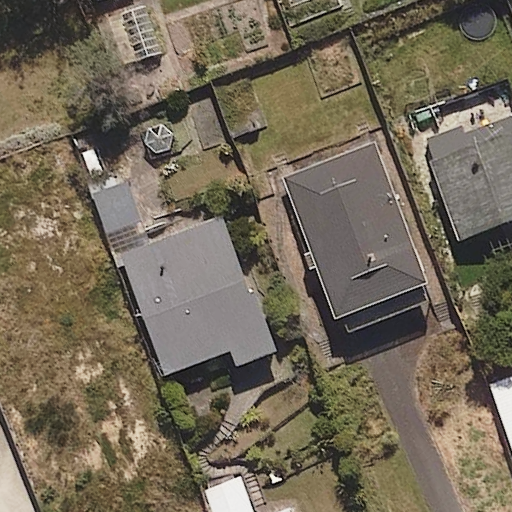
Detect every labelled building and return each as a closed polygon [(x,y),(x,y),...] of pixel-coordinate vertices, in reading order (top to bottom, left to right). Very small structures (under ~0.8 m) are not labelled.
[(467,248),(511,231),(511,119),(432,148),(467,248)] [(96,193),(134,179),(120,141),(82,156),(96,193)] [(445,305),(440,292),(380,145),(289,182),(348,327),(354,342),(445,305)] [(135,185),(103,197),(127,261),(174,383),(241,358),(247,374),(286,359),(262,296),(257,298),(228,222),(159,248),(135,185)] [(55,482),(151,446),(122,369),(83,384),(69,347),(21,365),(28,385),(20,388),(55,482)] [(254,511),(241,479),(208,492),(216,511),(254,511)]
